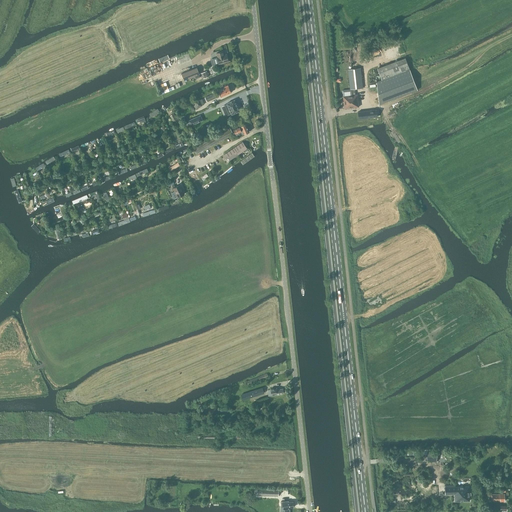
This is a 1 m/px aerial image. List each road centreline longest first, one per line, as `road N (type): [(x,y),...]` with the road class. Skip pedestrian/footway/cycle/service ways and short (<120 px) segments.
road 1 (primary): [(365,511),(308,0)]
road 2 (unclassified): [(310,511),(253,0)]
